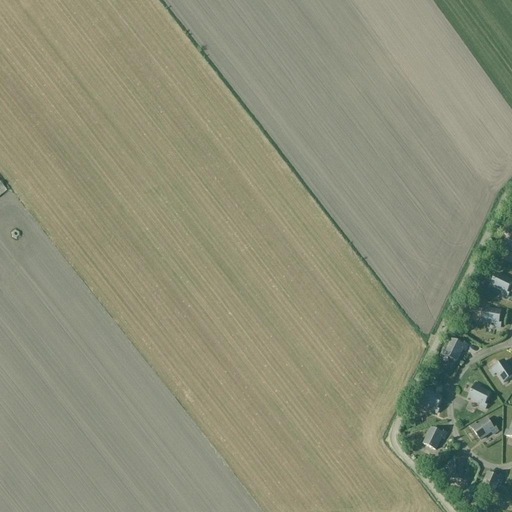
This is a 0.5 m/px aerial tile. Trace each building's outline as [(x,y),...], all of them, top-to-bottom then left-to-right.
[(15,230),(11,232),(11,237),(16,240),(20,237),(20,232),(15,230)] [(503,292),(501,295),(507,298),(509,293),(507,292),(511,282),(496,274),(491,286),(503,292)] [(500,328),(501,323),(498,323),(500,312),(489,310),(489,306),(484,305),(481,322),(494,324),(494,327),(500,328)] [(468,345),(463,343),(462,345),(452,340),(447,351),(444,350),(441,354),(456,362),(462,350),(465,351),(468,345)] [(511,372),(511,373),(504,361),(490,371),(493,375),(496,373),(503,383),(511,377),(511,372)] [(485,410),(487,405),(485,404),(490,394),(479,389),(480,386),(475,383),(468,398),(481,404),(479,407),(485,410)] [(437,414),(439,409),(437,408),(442,398),(431,393),(432,390),(427,387),(420,402),(433,408),(431,411),(437,414)] [(498,432),(495,428),(493,429),(487,420),(477,427),(475,424),(470,427),(480,440),(491,433),(493,435),(498,432)] [(441,438),(444,440),(447,434),(442,432),(441,434),(431,429),(423,445),(435,451),(441,438)] [(465,460),(460,460),(460,463),(448,463),(449,475),(445,475),(445,481),(462,480),(462,467),(465,466),(465,460)] [(504,478),(499,476),(498,478),(488,474),(483,485),(480,483),(477,488),(492,495),(498,483),(501,484),(504,478)]
